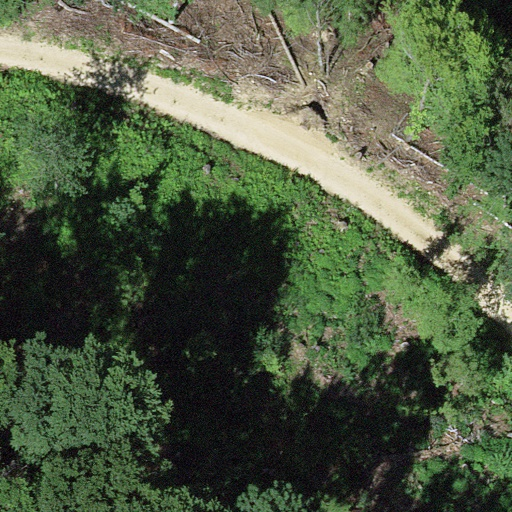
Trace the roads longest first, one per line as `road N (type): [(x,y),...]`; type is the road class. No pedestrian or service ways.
road 1 (track): [(0,42),(213,99),(378,197),(511,304)]
road 2 (track): [(0,298),(87,347),(249,468),(279,511)]
